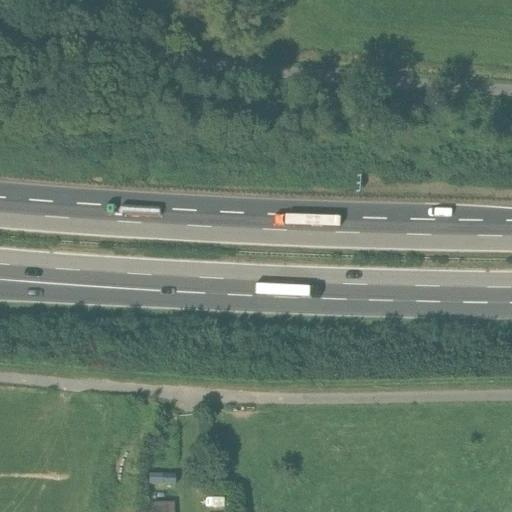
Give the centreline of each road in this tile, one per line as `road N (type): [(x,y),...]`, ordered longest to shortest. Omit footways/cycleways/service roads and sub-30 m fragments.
road 1 (track): [(511,92),(280,76),(0,42)]
road 2 (motorway): [(511,229),(0,206)]
road 3 (motorway): [(1,265),(511,287)]
